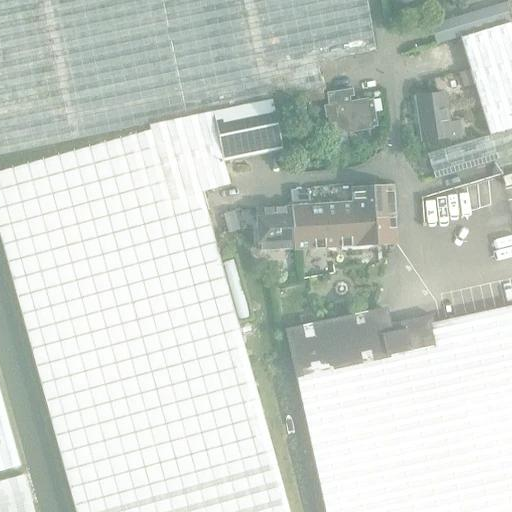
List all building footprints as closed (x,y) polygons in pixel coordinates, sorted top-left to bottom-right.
[(0,0),(0,154),(148,124),(210,111),(212,118),(273,105),(307,99),(309,105),(325,101),(318,63),(376,52),(367,0),(0,0)] [(459,17),(430,24),(436,44),(460,37),(465,36),(459,17)] [(489,135),(426,153),(434,179),(497,161),(497,160),(511,155),(511,29),(510,22),(484,30),(465,36),(460,37),(470,71),(475,86),(489,135)] [(470,71),(459,74),(464,89),(475,86),(470,71)] [(344,133),(373,129),(368,98),(351,101),(350,98),(354,97),(353,89),(326,93),(328,104),(322,105),(324,118),(328,118),(329,124),(327,124),(329,136),(321,138),(323,152),(347,147),(344,133)] [(458,121),(449,123),(445,93),(415,98),(422,141),(460,135),(458,121)] [(282,149),(273,105),(212,118),(224,161),(282,149)] [(224,161),(212,118),(210,111),(148,124),(150,132),(0,171),(0,237),(73,511),(284,511),(201,190),(229,183),(224,161)] [(291,249),(395,243),(391,186),(352,188),(353,203),(288,207),(291,249)] [(427,217),(438,216),(435,197),(424,199),(427,217)] [(288,207),(256,209),(259,251),(291,249),(288,207)] [(438,350),(296,381),(324,511),(511,511),(511,306),(433,323),(438,350)] [(384,310),(286,331),(296,377),(295,377),(296,381),(438,350),(433,323),(431,316),(418,319),(400,323),(387,325),(384,310)] [(0,472),(20,467),(0,394),(0,472)] [(0,511),(29,511),(20,476),(0,481),(0,511)]
